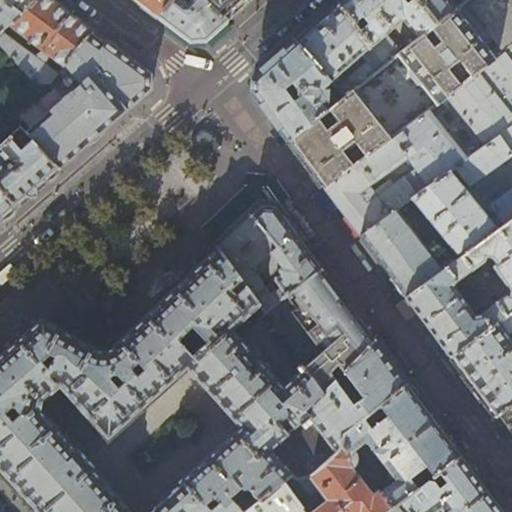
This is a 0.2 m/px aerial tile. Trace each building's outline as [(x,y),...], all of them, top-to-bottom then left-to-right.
[(35,0),(0,0),(0,33),(1,33),(8,25),(35,0)] [(67,12),(50,0),(35,0),(8,25),(64,66),(92,31),(67,12)] [(134,0),(158,18),(171,0),(134,0)] [(171,0),(158,18),(175,31),(191,42),(206,41),(211,37),(229,21),(228,21),(203,0),(171,0)] [(203,0),(228,21),(249,1),(249,0),(203,0)] [(344,0),(338,5),(386,64),(396,56),(400,53),(385,36),(403,21),(418,38),(423,34),(430,29),(437,23),(416,0),(344,0)] [(511,0),(465,0),(456,8),(437,23),(430,29),(440,42),(433,47),(423,34),(418,38),(400,53),(396,56),(435,105),(445,98),(460,86),(446,67),(457,59),(471,77),(495,58),(483,43),(491,38),(502,52),(511,43),(511,0)] [(416,0),(437,23),(456,8),(449,0),(416,0)] [(316,24),(296,42),(331,82),(361,56),(366,62),(345,79),(347,82),(337,89),(344,97),(354,89),(386,64),(338,5),(316,24)] [(106,129),(151,90),(150,74),(121,53),(92,31),(64,66),(80,84),(50,112),(53,117),(29,138),(33,142),(59,169),(106,129)] [(58,74),(1,33),(0,33),(0,45),(36,84),(51,84),(58,74)] [(331,82),(296,42),(275,60),(255,78),(253,93),(270,116),(289,141),(317,118),(328,110),(319,99),(320,98),(321,97),(321,96),(321,95),(321,94),(321,93),(321,92),(320,92),(320,91),(325,87),(338,102),(344,97),(337,89),(331,82)] [(511,43),(502,52),(495,58),(471,77),(460,86),(445,98),(483,146),(511,124),(511,43)] [(392,137),(354,89),(344,97),(338,102),(329,109),(338,121),(326,130),(317,118),(289,141),(307,165),(324,187),(353,165),(342,150),(354,140),(367,156),(392,137)] [(427,111),(392,137),(367,156),(359,162),(374,182),(407,158),(415,169),(428,186),(447,172),(465,159),(427,111)] [(511,218),(511,124),(483,146),(465,159),(447,172),(463,191),(465,190),(511,154),(511,188),(488,205),(503,226),(511,218)] [(0,221),(26,198),(59,169),(33,142),(21,151),(10,139),(0,149),(0,221)] [(359,162),(353,165),(324,187),(342,211),(360,235),(405,203),(411,198),(428,186),(415,169),(394,185),(389,180),(379,187),(372,192),(367,186),(374,182),(359,162)] [(463,191),(447,172),(428,186),(411,198),(458,258),(497,230),(465,190),(463,191)] [(423,228),(405,203),(360,235),(383,266),(405,296),(450,264),(437,246),(428,252),(416,236),(423,228)] [(300,239),(276,206),(261,205),(241,224),(217,247),(259,304),(265,312),(287,296),(322,269),(300,239)] [(511,218),(503,226),(497,230),(458,258),(450,264),(405,296),(428,327),(451,357),(511,312),(511,218)] [(295,365),(299,372),(281,387),(258,360),(262,356),(250,341),(246,344),(244,345),(231,330),(259,304),(217,247),(170,291),(105,353),(42,317),(0,353),(0,471),(36,511),(241,511),(230,498),(239,490),(240,491),(243,491),(244,491),(245,491),(246,491),(247,490),(256,502),(283,481),(290,475),(291,474),(269,449),(287,434),(281,426),(287,421),(294,428),(308,417),(335,453),(339,450),(340,443),(341,437),(342,435),(342,433),(343,432),(344,431),(363,417),(377,406),(407,383),(399,371),(382,350),(375,340),(327,387),(321,393),(317,387),(304,368),(300,362),(295,365)] [(348,304),(322,269),(287,296),(296,308),(291,311),(317,346),(321,342),(326,349),(304,368),(317,387),(323,382),(327,387),(375,340),(348,304)] [(511,312),(451,357),(473,388),(495,417),(499,414),(511,404),(511,340),(508,334),(511,331),(511,312)] [(268,331),(274,326),(266,313),(259,318),(268,331)] [(432,416),(407,383),(377,406),(385,416),(370,427),(363,417),(344,431),(343,432),(342,433),(342,435),(341,437),(340,443),(349,453),(351,453),(365,442),(395,481),(379,494),(391,509),(401,501),(461,455),(432,416)] [(511,404),(499,414),(510,428),(511,430),(511,404)] [(352,454),(351,453),(349,453),(340,443),(339,450),(335,453),(311,475),(331,501),(316,511),(387,511),(391,509),(379,494),(372,499),(348,467),(349,467),(351,466),(352,465),(352,464),(353,463),(353,462),(353,461),(353,459),(353,457),(352,456),(352,454)] [(465,461),(461,455),(401,501),(408,511),(503,511),(495,502),(465,461)] [(305,511),(283,481),(256,502),(243,511),(305,511)] [(408,511),(401,501),(391,509),(387,511),(408,511)]
